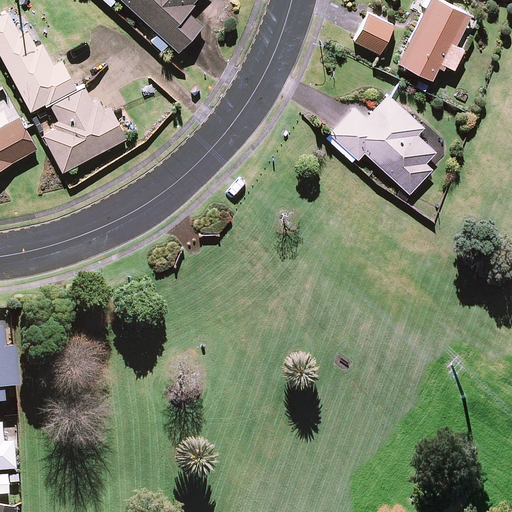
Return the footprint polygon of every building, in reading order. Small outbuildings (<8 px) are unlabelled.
[(123,0),(178,49),(201,24),(185,9),(193,0),(123,0)] [(469,12),(444,0),(427,0),(398,61),(430,77),(438,60),(452,67),(462,46),(454,42),(469,12)] [(50,103),(78,88),(62,59),(53,64),(39,38),(34,41),(16,6),(0,14),(0,53),(30,109),(48,99),(50,103)] [(392,23),(366,11),(353,39),(378,51),(392,23)] [(78,88),(50,103),(61,124),(43,133),(62,169),(124,136),(108,104),(103,107),(98,97),(92,100),(84,85),(78,88)] [(421,125),(386,93),(365,116),(353,105),(325,135),(353,160),(363,149),(408,191),(430,167),(424,161),(434,150),(415,132),(421,125)] [(0,165),(34,148),(17,115),(0,124),(0,165)] [(0,345),(0,382),(12,381),(8,344),(0,345)] [(0,467),(3,467),(13,466),(11,440),(0,440),(0,467)] [(7,472),(0,472),(0,493),(9,493),(7,472)] [(11,511),(13,506),(0,503),(0,511),(11,511)]
